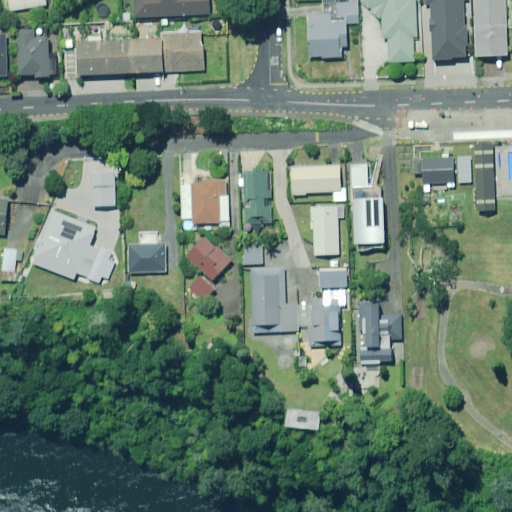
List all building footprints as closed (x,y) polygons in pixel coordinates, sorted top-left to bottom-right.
[(13,0),(15,11),(54,5),(53,0),(13,0)] [(138,0),(139,18),(220,17),(219,0),(138,0)] [(362,23),(360,0),(352,0),(353,2),(325,3),(325,14),(312,15),(314,58),(350,57),(348,24),(362,23)] [(382,19),(383,40),(389,40),(390,65),(419,64),(417,0),(362,0),(362,4),(369,11),(373,10),(371,12),(381,21),(382,19)] [(425,0),(426,5),(433,5),(435,60),(469,59),(466,0),(425,0)] [(510,55),(508,0),(476,0),(477,56),(510,55)] [(105,41),(105,37),(95,37),(95,41),(82,42),(83,76),(207,70),(205,25),(195,26),(195,33),(163,35),(163,38),(105,41)] [(40,33),(24,32),(22,76),(54,77),(55,38),(40,37),(40,33)] [(0,77),(14,77),(13,34),(0,34),(0,77)] [(449,148),(409,148),(409,175),(449,175),(449,148)] [(497,211),(496,151),(477,151),(478,211),(497,211)] [(372,164),(353,165),(354,210),(357,210),(359,250),(387,249),(385,187),(373,188),(372,164)] [(291,168),(293,195),(308,194),(308,193),(335,191),(336,201),(349,201),(348,188),(344,188),(343,165),(291,168)] [(263,171),(263,169),(254,169),(254,172),(250,172),(251,174),(243,174),(243,191),(244,224),(274,223),(273,187),(270,187),(270,171),(263,171)] [(227,196),(227,180),(192,181),(192,223),(222,222),(223,229),(231,229),(231,196),(227,196)] [(0,234),(14,235),(16,199),(0,197),(0,234)] [(315,255),(341,254),(339,218),(346,218),(345,205),(313,206),(315,255)] [(69,264),(67,269),(81,274),(95,239),(81,234),(77,242),(73,241),(65,262),(69,264)] [(233,259),(205,234),(187,255),(216,280),(233,259)] [(168,273),(168,243),(135,244),(136,273),(168,273)] [(266,264),(265,244),(245,244),(245,264),(266,264)] [(94,278),(109,284),(111,279),(114,280),(121,264),(117,251),(107,247),(94,278)] [(24,250),(11,249),(8,281),(21,282),(24,250)] [(254,269),(255,332),(300,331),(300,303),(287,303),(286,268),(254,269)] [(349,299),(349,287),(349,269),(320,270),(320,287),(324,287),(324,299),(308,299),(309,347),(345,346),(344,299),(349,299)] [(183,290),(182,275),(172,275),(173,291),(183,290)] [(217,289),(202,276),(190,289),(205,302),(217,289)] [(125,298),(125,291),(110,291),(110,299),(125,298)] [(364,335),(366,335),(366,351),(363,351),(363,365),(381,365),(381,361),(395,361),(396,338),(405,338),(405,315),(381,315),(381,304),(364,304),(364,335)] [(327,414),(290,409),(287,426),(325,431),(327,414)]
